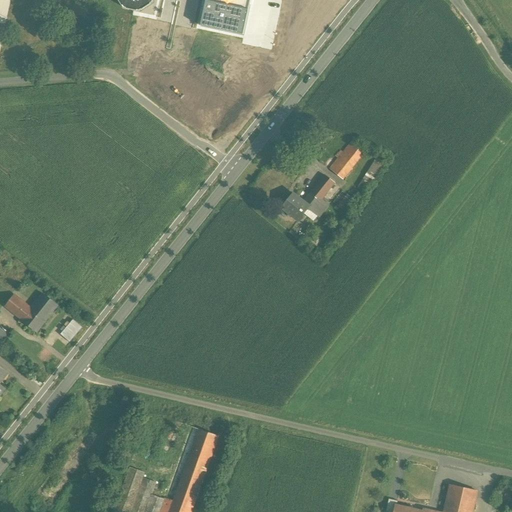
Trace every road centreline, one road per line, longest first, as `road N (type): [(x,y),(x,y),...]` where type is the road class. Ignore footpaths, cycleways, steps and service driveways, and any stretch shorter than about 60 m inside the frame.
road 1 (unclassified): [(77,371),(511,472)]
road 2 (unclassified): [(239,168),(112,75),(0,82)]
road 3 (tertiary): [(77,371),(239,168)]
road 4 (tertiary): [(239,168),(372,0)]
road 5 (tertiary): [(0,469),(77,371)]
